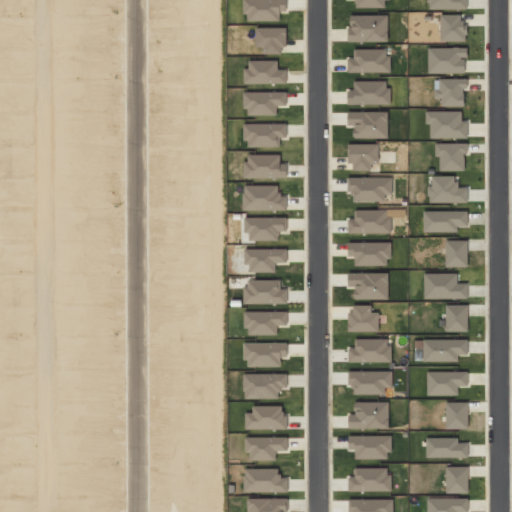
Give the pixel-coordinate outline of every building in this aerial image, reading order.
[(284,0),(244,0),(244,21),(284,21),(284,0)] [(466,0),(427,0),(428,9),(466,9),(466,0)] [(440,41),(466,41),(467,23),(461,23),(461,15),(440,14),(440,41)] [(388,15),(349,15),(349,42),(388,42),(388,15)] [(256,27),(255,47),(265,47),(264,54),(284,54),(285,28),(256,27)] [(427,73),(465,73),(466,48),(428,47),(427,73)] [(467,78),(439,78),(439,89),(434,89),(434,99),(441,99),(441,106),(464,106),(463,88),(467,88),(467,78)] [(430,138),(467,138),(467,121),(461,121),(461,111),(425,111),(425,124),(429,124),(430,138)] [(286,123),(245,124),(245,147),(280,146),(280,138),(286,138),(286,123)] [(465,143),(435,143),(435,157),(439,157),(439,171),(465,171),(465,143)] [(369,157),(377,157),(377,144),(350,146),(351,164),(369,163),(369,157)] [(280,154),(244,154),(244,178),(286,177),(286,164),(280,164),(280,154)] [(428,203),(467,202),(467,187),(456,187),(456,175),(431,176),(431,185),(428,185),(428,203)] [(391,177),(347,178),(347,192),(354,192),(354,200),(392,199),(391,177)] [(389,209),(354,210),(354,219),(347,219),(348,233),(390,233),(389,209)] [(467,211),(423,211),(423,232),(458,232),(458,226),(467,226),(467,211)] [(446,267),(468,266),(467,240),(445,241),(446,267)] [(468,298),(467,283),(457,283),(457,273),(423,274),(424,299),(468,298)] [(378,332),(379,312),(371,312),(371,305),(349,305),(349,332),(378,332)] [(445,331),(467,331),(467,305),(445,305),(445,331)] [(390,338),(354,339),(354,348),(348,348),(348,362),(390,361),(390,338)] [(422,340),(423,362),(458,361),(458,355),(467,355),(467,339),(422,340)] [(392,371),(347,371),(348,385),(355,385),(355,395),(384,394),(384,388),(392,387),(392,371)] [(468,372),(427,371),(426,395),(458,395),(458,387),(467,387),(468,372)] [(287,373),(243,374),(244,398),(279,398),(279,388),(287,388),(287,373)] [(354,402),(354,414),(348,415),(348,429),(389,428),(389,401),(354,402)] [(446,428),(468,428),(467,402),(445,402),(446,428)] [(245,429),(286,429),(285,405),(252,406),(252,413),(245,413),(245,429)] [(348,450),(355,450),(354,459),(390,459),(391,436),(348,435),(348,450)] [(467,457),(467,443),(458,443),(458,438),(426,438),(426,457),(467,457)] [(467,466),(445,467),(446,493),(468,493),(467,466)] [(390,491),(390,468),(354,468),(354,478),(347,478),(348,492),(390,491)] [(244,492),(287,492),(288,478),(279,478),(279,469),(244,469),(244,492)] [(468,511),(468,497),(427,498),(427,511),(468,511)] [(247,498),(247,511),(285,511),(286,498),(247,498)] [(392,511),(393,499),(348,500),(347,511),(392,511)]
